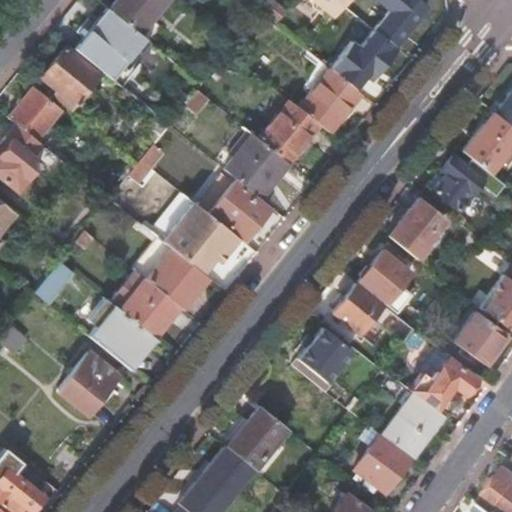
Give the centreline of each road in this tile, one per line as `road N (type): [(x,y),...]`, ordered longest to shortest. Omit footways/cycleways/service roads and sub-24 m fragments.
road 1 (tertiary): [(502,8),(96,511)]
road 2 (residential): [(424,511),(511,394)]
